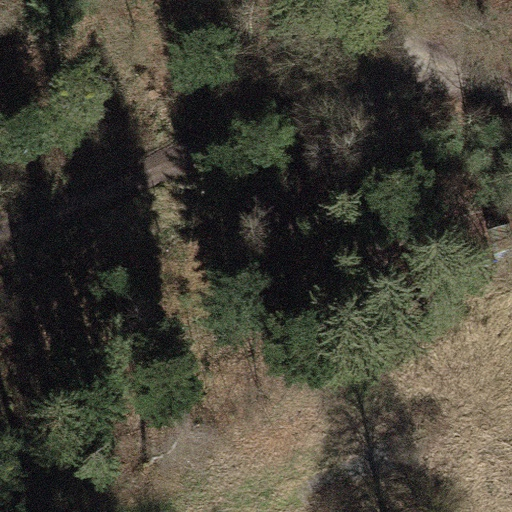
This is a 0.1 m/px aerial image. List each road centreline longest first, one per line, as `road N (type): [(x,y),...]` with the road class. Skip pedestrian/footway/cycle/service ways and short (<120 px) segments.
road 1 (track): [(444,66),(0,246)]
road 2 (track): [(444,66),(327,0)]
road 3 (track): [(0,456),(107,511)]
